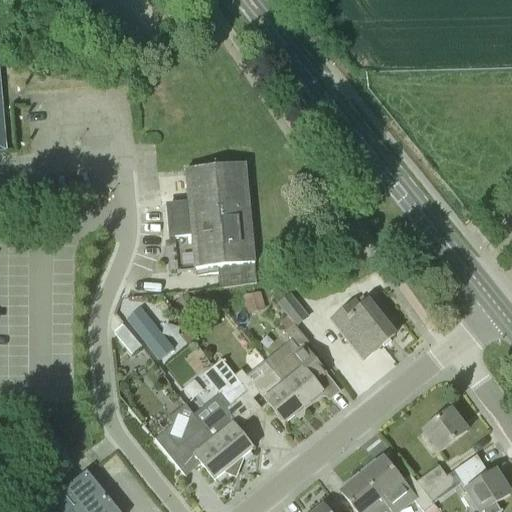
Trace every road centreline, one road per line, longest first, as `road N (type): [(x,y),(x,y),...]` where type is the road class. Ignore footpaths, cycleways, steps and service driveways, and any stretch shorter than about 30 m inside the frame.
road 1 (secondary): [(500,312),(249,0)]
road 2 (residential): [(177,511),(118,438),(104,401),(98,325),(125,251),(122,203)]
road 3 (residential): [(248,511),(449,351)]
